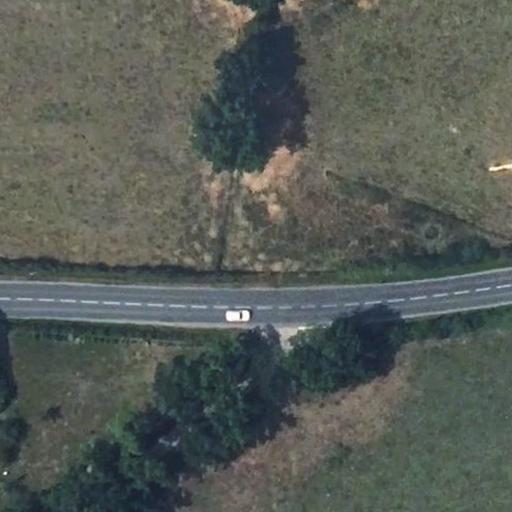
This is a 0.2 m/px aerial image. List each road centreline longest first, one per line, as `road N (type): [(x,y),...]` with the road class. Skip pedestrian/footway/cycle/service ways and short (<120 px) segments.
road 1 (secondary): [(0,298),(317,305)]
road 2 (residential): [(317,305),(89,511)]
road 3 (secondary): [(317,305),(511,286)]
